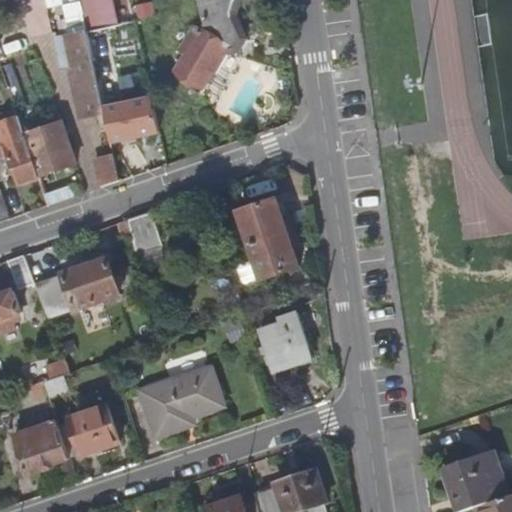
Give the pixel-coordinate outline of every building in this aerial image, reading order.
[(80,0),(88,32),(117,26),(111,0),(80,0)] [(242,38),(234,20),(234,19),(233,19),(233,18),(233,17),(233,16),(233,15),(233,14),(234,13),(237,0),(216,0),(201,4),(207,28),(204,33),(201,31),(199,34),(194,30),(181,51),(186,54),(176,72),(203,88),(214,71),(217,73),(231,50),(235,48),(242,38)] [(103,132),(109,131),(105,112),(88,32),(57,39),(63,66),(71,65),(83,120),(99,116),(103,132)] [(153,97),(105,112),(109,131),(113,147),(160,131),(153,97)] [(16,111),(0,116),(0,122),(18,117),(16,111)] [(10,160),(19,185),(40,178),(26,135),(19,116),(18,117),(0,122),(0,132),(3,142),(2,143),(0,146),(0,151),(2,158),(8,161),(10,160)] [(77,165),(63,123),(26,135),(40,178),(77,165)] [(115,156),(96,161),(102,188),(121,182),(115,156)] [(78,184),(46,195),(50,206),(82,195),(78,184)] [(1,191),(0,191),(0,223),(11,220),(1,191)] [(277,200),(241,212),(252,246),(289,234),(284,219),(277,200)] [(164,246),(153,213),(130,221),(133,236),(137,255),(164,246)] [(290,217),(284,219),(289,234),(295,232),(290,217)] [(120,224),(123,238),(133,236),(130,221),(120,224)] [(294,248),(300,246),(295,232),(289,234),(294,248)] [(263,280),(300,268),(294,248),(289,234),(252,246),(263,280)] [(25,257),(9,262),(20,289),(36,284),(25,257)] [(123,295),(110,260),(36,284),(50,320),(123,295)] [(15,291),(0,296),(0,334),(18,329),(14,317),(22,313),(15,291)] [(314,361),(298,313),(282,319),(283,323),(262,331),(276,373),(314,361)] [(67,361),(47,368),(52,381),(63,377),(72,374),(67,361)] [(186,420),(226,407),(213,369),(143,392),(158,438),(188,428),(186,420)] [(68,391),(63,377),(52,381),(47,382),(52,396),(68,391)] [(39,400),(50,397),(45,383),(34,387),(39,400)] [(122,443),(109,406),(70,419),(71,423),(82,455),(83,456),(122,443)] [(60,427),(58,422),(16,436),(29,474),(71,460),(70,459),(60,427)] [(82,455),(71,423),(60,427),(70,459),(82,455)] [(496,453),(445,470),(459,511),(466,511),(475,509),(510,497),(496,453)] [(278,486),(261,492),(267,511),(305,511),(310,511),(326,505),(328,505),(317,469),(277,482),(278,486)] [(243,497),(212,509),(212,511),(260,511),(257,495),(243,499),(243,497)] [(511,511),(511,496),(510,497),(475,509),(475,511),(511,511)]
